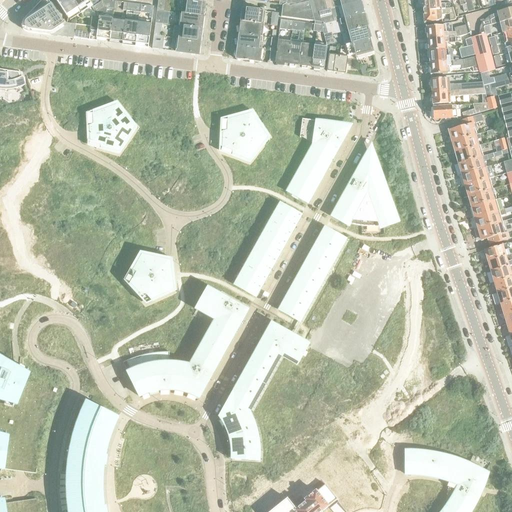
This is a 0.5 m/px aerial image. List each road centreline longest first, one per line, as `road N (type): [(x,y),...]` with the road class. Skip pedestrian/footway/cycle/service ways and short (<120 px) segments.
road 1 (residential): [(190,436),(115,402),(74,324),(47,319),(31,336),(34,349),(75,379),(51,462),(52,511)]
road 2 (residential): [(190,436),(360,136),(368,89)]
road 3 (tertiary): [(485,357),(402,88)]
road 4 (residential): [(213,68),(0,37)]
road 5 (residential): [(352,446),(485,357)]
road 6 (residential): [(368,89),(213,68)]
